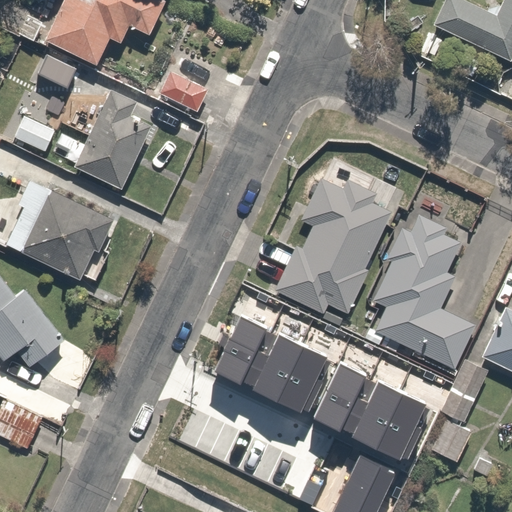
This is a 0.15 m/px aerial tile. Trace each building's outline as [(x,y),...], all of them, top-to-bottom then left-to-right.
[(174,0),(64,0),(48,34),(101,59),(113,33),(129,41),(140,20),(160,30),(174,0)] [(508,67),(511,58),(511,0),(501,0),(495,13),(467,0),(445,0),(432,30),(508,67)] [(46,51),(38,71),(71,86),(80,66),(46,51)] [(212,88),(168,68),(157,93),(200,113),(212,88)] [(165,112),(111,88),(76,166),(130,190),(165,112)] [(25,113),(16,134),(49,148),(58,128),(25,113)] [(0,242),(85,283),(117,217),(29,175),(40,152),(0,132),(0,242)] [(353,308),(398,208),(389,204),(395,192),(352,172),(344,191),(320,179),(301,220),(317,227),(308,247),(299,243),(278,288),(326,310),(331,298),(353,308)] [(442,305),(471,232),(421,212),(416,225),(401,219),(363,313),(371,317),(362,338),(383,346),(387,336),(450,361),(468,316),(442,305)] [(71,341),(37,286),(23,294),(0,257),(0,353),(5,362),(24,351),(32,365),(71,341)] [(479,355),(499,365),(511,370),(511,301),(507,299),(493,328),(492,328),(479,355)] [(449,379),(403,356),(380,401),(427,424),(449,379)] [(495,373),(466,359),(423,448),(453,462),(495,373)] [(326,475),(339,376),(285,369),(280,406),(267,404),(264,430),(251,428),(246,464),(326,475)] [(47,415),(3,400),(0,409),(0,435),(37,447),(47,415)]
